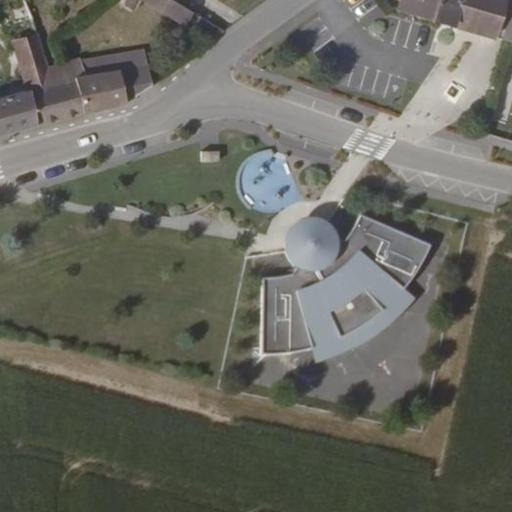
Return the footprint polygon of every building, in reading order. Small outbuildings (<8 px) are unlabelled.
[(49,10),(42,0),(21,0),(27,18),(49,10)] [(168,0),(161,0),(156,9),(161,12),(168,0)] [(168,0),(161,12),(182,25),(190,11),(171,0),(168,0)] [(341,0),(359,21),(379,5),(375,0),(341,0)] [(511,0),(399,0),(396,10),(511,41),(511,0)] [(0,22),(1,26),(11,24),(8,16),(0,18),(0,22)] [(0,135),(122,104),(149,85),(140,54),(80,71),(80,65),(66,68),(53,71),(49,59),(42,62),(27,18),(11,24),(31,92),(0,99),(0,135)] [(511,97),(511,65),(509,65),(497,117),(506,119),(511,97)] [(402,297),(431,260),(364,222),(356,233),(350,238),(341,245),(336,247),(336,241),(331,234),(324,227),(316,225),(305,225),(300,227),(294,232),(289,239),(287,245),(288,255),(291,263),(294,266),(297,269),(286,276),(279,278),(273,280),(261,280),(260,356),(276,356),(292,354),(310,350),(304,322),(328,318),(338,342),(361,329),(381,317),(361,298),(380,280),(402,297)]
